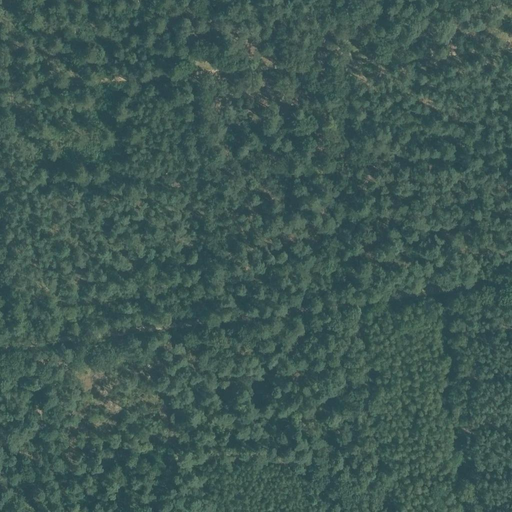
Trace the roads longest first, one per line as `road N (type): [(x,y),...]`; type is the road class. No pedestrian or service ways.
road 1 (track): [(0,346),(511,281)]
road 2 (track): [(0,81),(511,46)]
road 3 (track): [(2,511),(39,483),(99,464),(268,458),(349,511)]
road 4 (track): [(1,346),(36,402),(39,483)]
